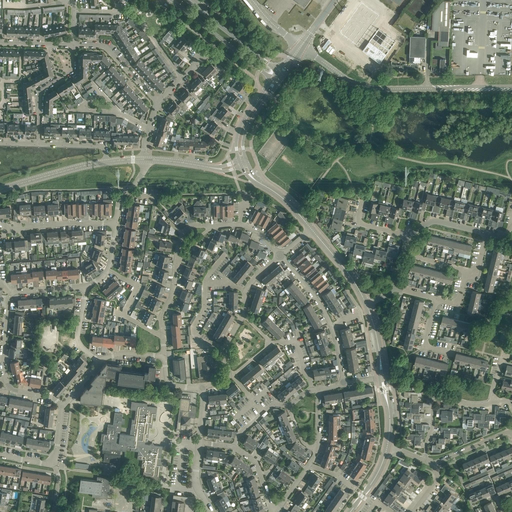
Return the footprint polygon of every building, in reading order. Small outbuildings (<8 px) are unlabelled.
[(336,34),(358,48),(382,16),(360,1),(336,34)] [(433,13),(432,30),(439,31),(439,46),(448,46),(449,27),(450,1),(443,1),(433,13)] [(113,32),(115,34),(121,30),(118,25),(112,25),(111,32),(112,32),(113,32)] [(386,25),(365,55),(381,66),(398,43),(386,35),(391,29),(386,25)] [(125,34),(122,29),(121,30),(115,34),(118,39),(125,34)] [(117,39),(119,44),(128,39),(125,34),(118,39),(117,39)] [(391,64),(391,69),(399,70),(400,71),(400,72),(401,72),(402,72),(403,72),(403,71),(404,71),(404,70),(404,69),(406,69),(406,70),(418,71),(419,66),(418,66),(418,63),(421,63),(421,57),(425,57),(425,52),(426,37),(411,36),(409,62),(410,62),(410,65),(391,64)] [(183,37),(179,41),(187,48),(189,45),(190,43),(183,37)] [(119,44),(122,49),(123,48),(130,43),(128,39),(119,44)] [(171,46),(177,51),(179,49),(183,52),(184,50),(185,51),(187,48),(179,41),(176,46),(173,44),(171,46)] [(133,48),(136,46),(133,42),(123,48),(126,52),(133,48)] [(125,53),(128,58),(136,52),(133,48),(126,52),(125,53)] [(40,59),(39,61),(48,59),(48,57),(49,57),(48,54),(47,55),(46,52),(40,51),(40,59)] [(177,51),(178,51),(176,54),(178,56),(175,60),(182,67),(186,62),(182,58),(184,56),(177,51)] [(83,52),(78,57),(87,61),(100,62),(106,68),(111,63),(103,54),(93,54),(93,53),(83,52)] [(136,52),(128,58),(131,62),(139,57),(136,52)] [(162,64),(164,62),(166,61),(161,54),(159,52),(157,53),(159,56),(157,57),(162,64)] [(79,75),(77,76),(81,82),(86,79),(87,61),(78,57),(78,67),(80,67),(79,75)] [(432,62),(432,67),(434,67),(434,71),(442,71),(447,71),(447,66),(446,66),(446,64),(445,64),(445,59),(440,59),(432,58),(432,62)] [(133,66),(136,70),(144,63),(140,59),(133,66)] [(136,70),(140,74),(147,67),(144,63),(136,70)] [(211,64),(207,68),(213,74),(214,76),(218,72),(221,74),(225,70),(220,65),(217,67),(216,65),(214,67),(211,64)] [(105,71),(109,75),(115,69),(112,65),(105,71)] [(144,78),(145,77),(151,71),(147,67),(140,74),(144,78)] [(207,68),(202,73),(207,78),(205,80),(209,83),(210,84),(212,86),(214,84),(210,80),(212,78),(211,76),(213,74),(207,68)] [(109,75),(113,79),(119,73),(115,69),(109,75)] [(42,72),(43,73),(46,80),(52,77),(51,74),(53,74),(52,71),(51,71),(50,70),(42,72)] [(148,81),(155,75),(151,71),(145,77),(148,81)] [(113,79),(116,83),(124,76),(120,72),(119,73),(113,79)] [(43,73),(38,76),(42,82),(46,80),(43,73)] [(148,82),(151,86),(158,79),(155,75),(148,81),(148,82)] [(38,76),(34,78),(37,85),(42,82),(38,76)] [(81,82),(77,76),(72,79),(76,85),(81,82)] [(124,76),(116,83),(120,87),(127,80),(124,76)] [(198,77),(194,81),(201,88),(203,85),(205,87),(209,83),(205,80),(202,77),(200,79),(198,77)] [(34,78),(29,81),(32,87),(37,85),(34,78)] [(155,89),(156,89),(162,83),(158,79),(151,86),(155,89)] [(237,79),(231,87),(237,92),(238,89),(243,93),(246,88),(239,83),(240,82),(237,79)] [(71,80),(66,83),(71,90),(75,87),(71,80)] [(23,84),(24,91),(31,90),(31,88),(32,87),(29,81),(23,84)] [(190,89),(193,92),(197,95),(200,92),(199,90),(201,88),(194,81),(190,85),(192,87),(190,89)] [(66,83),(61,86),(66,93),(71,90),(66,83)] [(160,93),(166,87),(162,83),(156,89),(160,93)] [(119,90),(123,95),(130,88),(127,84),(119,90)] [(66,93),(61,86),(57,89),(61,96),(66,93)] [(232,94),(230,97),(237,103),(240,98),(236,95),(238,92),(237,92),(231,87),(227,91),(229,93),(232,94)] [(127,99),(133,93),(134,92),(130,88),(123,95),(127,99)] [(186,89),(182,93),(190,100),(194,97),(196,99),(198,97),(197,96),(197,95),(193,92),(191,94),(186,89)] [(55,90),(51,92),(55,99),(59,96),(55,90)] [(127,99),(131,102),(137,96),(133,93),(127,99)] [(183,102),(181,104),(186,109),(188,107),(186,104),(190,100),(182,93),(178,97),(183,102)] [(221,101),(223,103),(227,106),(229,104),(233,107),(237,103),(230,97),(226,94),(221,101)] [(131,102),(134,106),(141,100),(138,95),(137,96),(131,102)] [(138,110),(145,105),(145,104),(141,100),(134,106),(138,110)] [(174,101),(170,105),(178,112),(182,108),(184,111),(186,109),(181,104),(179,106),(174,101)] [(222,109),(220,111),(227,117),(231,112),(226,109),(228,107),(227,106),(223,103),(220,107),(222,109)] [(145,105),(138,110),(142,114),(148,108),(145,105)] [(169,117),(173,119),(175,120),(176,119),(174,116),(178,112),(170,105),(166,109),(171,114),(169,117)] [(217,109),(212,115),(218,120),(219,118),(221,120),(224,121),(227,117),(220,111),(217,109)] [(162,118),(160,123),(169,126),(170,121),(172,122),(173,119),(169,117),(167,115),(165,119),(162,118)] [(213,123),(211,125),(218,131),(221,127),(217,123),(219,121),(218,120),(212,115),(211,115),(208,118),(211,120),(210,121),(213,123)] [(121,124),(124,119),(119,119),(116,118),(116,116),(116,122),(116,124),(121,124)] [(22,124),(22,128),(22,134),(31,134),(31,125),(30,125),(30,122),(25,122),(25,124),(22,124)] [(126,127),(131,130),(134,125),(129,122),(126,127)] [(160,123),(158,128),(162,129),(161,132),(168,134),(169,135),(172,127),(169,126),(160,123)] [(202,126),(200,128),(203,130),(204,131),(208,134),(210,132),(214,135),(218,131),(211,125),(207,123),(204,127),(202,126)] [(7,125),(4,125),(4,131),(7,131),(7,133),(13,134),(13,124),(7,124),(7,125)] [(19,124),(13,124),(13,134),(22,134),(22,128),(19,127),(19,124)] [(56,135),(59,135),(59,124),(51,124),(50,126),(50,135),(53,135),(52,136),(56,137),(56,135)] [(65,136),(68,136),(68,127),(65,127),(65,125),(64,125),(59,124),(59,135),(62,136),(62,137),(65,137),(65,136)] [(73,136),(76,136),(77,125),(68,125),(68,127),(68,136),(70,136),(70,137),(73,137),(73,136)] [(77,125),(76,136),(79,136),(79,138),(83,138),(83,137),(85,137),(85,129),(85,125),(77,125)] [(41,135),(50,135),(50,126),(45,126),(45,127),(42,127),(41,135)] [(93,139),(94,131),(94,127),(89,127),(89,129),(85,129),(85,137),(87,137),(87,139),(93,139)] [(157,133),(155,138),(164,141),(166,142),(168,138),(167,137),(168,134),(161,132),(160,135),(157,133)] [(200,151),(200,142),(200,138),(195,138),(195,136),(192,136),(192,137),(192,139),(192,147),(195,147),(195,151),(200,151)] [(164,141),(155,138),(153,143),(157,145),(156,147),(163,150),(164,147),(162,146),(164,141)] [(179,150),(184,151),(184,139),(183,138),(182,138),(180,138),(179,138),(179,139),(176,139),(176,147),(179,147),(179,150)] [(189,147),(192,147),(192,139),(184,139),(184,151),(189,151),(189,147)] [(200,142),(200,151),(205,151),(205,147),(208,147),(208,140),(205,140),(205,142),(200,142)] [(500,190),(499,194),(500,195),(500,194),(506,195),(506,197),(510,198),(511,192),(500,190)] [(427,203),(430,204),(432,195),(425,193),(423,203),(422,209),(425,210),(427,203)] [(432,212),(436,213),(439,197),(432,195),(430,204),(433,205),(432,212)] [(336,203),(335,207),(349,210),(350,207),(347,206),(348,203),(356,204),(356,201),(352,200),(339,197),(337,204),(336,203)] [(441,207),(444,208),(447,198),(439,197),(436,213),(439,214),(441,207)] [(403,209),(407,210),(409,200),(402,198),(399,209),(398,215),(401,215),(403,209)] [(446,215),(450,216),(454,200),(447,198),(444,208),(447,208),(446,215)] [(58,200),(53,201),(53,204),(54,216),(57,216),(56,214),(59,213),(59,216),(62,215),(62,210),(59,210),(59,208),(58,204),(58,200)] [(103,200),(103,204),(103,218),(106,218),(106,215),(112,215),(112,200),(103,200)] [(408,217),(412,218),(416,202),(409,200),(407,210),(410,210),(408,217)] [(455,210),(458,211),(460,202),(454,200),(450,216),(453,217),(455,210)] [(94,204),(89,204),(89,213),(92,213),(92,218),(95,218),(95,214),(98,214),(98,204),(98,201),(94,201),(94,204)] [(201,202),(199,202),(200,217),(202,217),(202,215),(208,215),(208,217),(211,217),(211,210),(211,207),(205,207),(203,207),(203,203),(201,202)] [(371,219),(374,220),(378,204),(371,202),(369,211),(372,212),(371,219)] [(380,214),(383,215),(385,205),(386,203),(379,202),(378,204),(374,220),(378,221),(380,214)] [(421,213),(422,209),(423,203),(416,202),(412,218),(415,219),(417,212),(421,213)] [(460,219),(464,220),(468,204),(460,202),(458,211),(461,212),(460,219)] [(32,204),(25,205),(26,217),(29,216),(28,214),(31,214),(31,212),(34,212),(34,208),(34,206),(32,204)] [(48,207),(45,207),(45,210),(48,210),(48,214),(51,214),(51,217),(54,216),(53,204),(48,205),(48,207)] [(71,219),(70,204),(63,204),(63,208),(65,208),(65,215),(68,214),(68,219),(71,219)] [(87,204),(81,204),(82,218),(84,218),(84,214),(87,214),(87,213),(89,213),(89,204),(87,204)] [(177,206),(173,209),(183,220),(185,218),(184,217),(186,215),(184,212),(185,211),(184,206),(182,204),(178,207),(177,206)] [(469,214),(472,215),(475,205),(468,204),(464,220),(467,220),(469,214)] [(20,210),(17,210),(17,216),(20,215),(23,215),(23,217),(26,217),(25,205),(19,205),(20,210)] [(39,205),(34,206),(34,208),(34,212),(31,212),(31,214),(32,218),(37,218),(37,215),(40,215),(39,205)] [(45,205),(39,205),(40,215),(42,215),(43,217),(49,217),(48,214),(48,210),(45,210),(45,207),(45,205)] [(234,205),(225,206),(225,220),(227,220),(227,216),(230,216),(230,217),(234,217),(234,205)] [(385,222),(388,223),(392,207),(385,205),(383,215),(386,216),(385,222)] [(474,222),(478,223),(481,207),(475,205),(472,215),(475,215),(474,222)] [(333,214),(332,217),(346,220),(347,217),(344,217),(345,213),(353,215),(354,211),(349,210),(335,207),(336,207),(335,214),(333,214)] [(397,218),(398,215),(399,209),(392,207),(388,223),(392,224),(394,217),(397,218)] [(483,217),(486,218),(489,209),(481,207),(478,223),(481,224),(483,217)] [(10,208),(4,208),(5,219),(8,218),(8,217),(11,216),(13,216),(12,212),(11,212),(10,208)] [(165,213),(164,213),(169,218),(172,222),(174,219),(178,223),(180,220),(181,222),(183,220),(173,209),(169,213),(166,211),(165,213)] [(488,226),(492,226),(495,210),(489,209),(486,218),(489,219),(488,226)] [(253,220),(255,222),(260,213),(255,210),(252,215),(248,223),(251,224),(253,220)] [(495,210),(492,226),(495,227),(497,220),(500,221),(502,212),(495,210)] [(277,214),(284,223),(288,220),(280,211),(277,214)] [(256,227),(258,228),(265,215),(260,213),(255,222),(258,223),(256,227)] [(265,215),(258,228),(260,229),(262,225),(265,227),(270,218),(265,215)] [(170,228),(167,227),(168,223),(160,216),(157,230),(174,235),(175,230),(170,226),(170,228)] [(346,220),(332,217),(334,218),(332,225),(330,224),(330,228),(343,231),(344,228),(342,227),(343,224),(350,225),(351,222),(346,220)] [(267,234),(269,236),(280,227),(276,223),(268,229),(270,232),(267,234)] [(273,236),(275,238),(283,231),(280,227),(269,236),(270,238),(273,236)] [(348,246),(355,247),(356,241),(357,241),(359,230),(356,229),(354,236),(350,236),(351,233),(347,232),(344,246),(347,247),(348,246)] [(82,230),(77,231),(78,242),(86,242),(86,238),(85,232),(82,232),(82,230)] [(58,231),(52,232),(53,241),(53,244),(61,243),(62,244),(61,241),(60,232),(60,234),(58,234),(58,231)] [(66,231),(60,232),(61,241),(62,244),(70,243),(69,233),(66,234),(66,231)] [(72,233),(69,233),(70,243),(78,242),(77,231),(71,231),(72,233)] [(96,233),(95,239),(104,240),(105,234),(106,235),(106,231),(98,231),(98,233),(96,233)] [(230,233),(230,234),(227,239),(235,242),(236,241),(238,242),(241,233),(236,231),(234,235),(230,233)] [(274,243),(276,245),(287,235),(283,231),(275,238),(277,240),(274,243)] [(47,235),(44,235),(45,240),(45,244),(48,244),(53,244),(53,241),(52,232),(47,232),(47,235)] [(220,232),(218,237),(215,246),(219,247),(221,242),(222,242),(223,240),(226,241),(227,239),(230,234),(226,232),(225,234),(220,232)] [(242,232),(241,233),(238,242),(241,243),(243,239),(247,241),(249,235),(242,232)] [(30,235),(27,235),(28,240),(28,246),(29,251),(29,249),(31,249),(31,246),(31,243),(36,242),(36,233),(30,234),(30,235)] [(41,233),(36,233),(36,242),(42,242),(42,241),(45,240),(44,235),(44,233),(41,233)] [(218,237),(214,235),(212,241),(211,240),(207,248),(213,250),(215,246),(218,237)] [(287,235),(276,245),(277,246),(281,244),(282,246),(290,239),(287,235)] [(356,257),(363,258),(364,256),(365,249),(366,249),(368,238),(365,237),(363,245),(359,244),(360,242),(357,241),(356,241),(355,247),(353,254),(353,255),(356,255),(356,257)] [(390,238),(388,248),(386,255),(393,257),(393,259),(396,260),(400,246),(396,245),(396,247),(392,246),(394,239),(390,238)] [(97,244),(97,246),(104,248),(105,245),(104,245),(104,240),(95,239),(95,244),(97,244)] [(28,240),(19,241),(21,252),(26,251),(29,251),(28,246),(28,240)] [(251,251),(257,254),(259,249),(257,249),(258,244),(259,243),(251,240),(249,246),(253,247),(251,251)] [(6,251),(12,250),(12,249),(11,242),(11,241),(6,242),(6,244),(3,245),(3,251),(6,251)] [(12,249),(12,250),(15,250),(15,252),(21,252),(19,241),(14,241),(14,242),(11,242),(12,249)] [(159,249),(170,251),(172,243),(160,241),(159,249)] [(378,241),(377,246),(374,258),(381,260),(381,261),(384,262),(386,255),(388,248),(384,248),(384,250),(380,249),(382,242),(378,241)] [(257,254),(256,255),(264,258),(266,252),(262,251),(264,247),(258,244),(257,249),(259,249),(257,254)] [(364,256),(363,258),(362,263),(365,264),(365,265),(372,267),(374,258),(377,246),(374,245),(372,253),(368,252),(369,250),(366,249),(365,249),(364,256)] [(94,248),(92,253),(101,256),(103,251),(104,251),(104,248),(97,246),(96,249),(94,248)] [(192,256),(192,257),(196,258),(197,256),(201,258),(202,258),(205,259),(206,259),(207,255),(207,254),(204,253),(205,251),(204,250),(200,248),(198,253),(194,251),(192,256)] [(245,252),(243,256),(247,259),(249,261),(252,258),(250,256),(245,252)] [(292,264),(294,266),(305,257),(301,252),(294,259),(295,261),(292,264)] [(92,260),(94,261),(98,265),(100,262),(99,261),(101,256),(92,253),(91,258),(93,259),(92,260)] [(158,254),(157,259),(160,260),(169,262),(170,257),(165,256),(161,255),(158,254)] [(192,256),(191,256),(187,264),(193,266),(195,262),(199,263),(201,258),(197,256),(196,258),(192,257),(192,256)] [(299,265),(301,268),(308,261),(305,257),(294,266),(296,268),(299,265)] [(157,259),(156,265),(159,265),(163,266),(168,268),(169,262),(160,260),(157,259)] [(93,262),(88,265),(93,272),(97,269),(98,270),(101,267),(98,265),(94,261),(93,262)] [(247,261),(244,265),(250,271),(254,266),(247,261)] [(299,272),(301,275),(312,265),(308,261),(301,268),(303,270),(299,272)] [(93,272),(88,265),(83,267),(85,269),(83,270),(85,277),(89,276),(88,275),(93,272)] [(244,265),(240,270),(246,275),(250,271),(244,265)] [(280,265),(275,269),(281,275),(283,278),(287,274),(288,275),(292,280),(295,278),(291,273),(287,268),(284,270),(280,265)] [(312,265),(301,275),(303,276),(306,274),(308,276),(316,269),(312,265)] [(229,269),(227,266),(222,272),(226,276),(231,270),(229,269)] [(186,267),(183,275),(189,277),(188,279),(192,281),(194,275),(190,273),(192,269),(186,267)] [(275,269),(271,272),(276,279),(281,275),(275,269)] [(240,270),(236,274),(243,280),(246,275),(240,270)] [(313,276),(307,281),(309,283),(312,280),(314,283),(324,274),(320,270),(318,272),(313,276)] [(271,272),(266,276),(272,282),(276,279),(271,272)] [(167,277),(158,275),(155,274),(154,280),(166,282),(167,277)] [(243,280),(236,274),(232,279),(239,284),(243,280)] [(315,285),(312,288),(314,290),(325,281),(327,279),(324,274),(314,283),(315,285)] [(189,277),(183,275),(184,275),(182,281),(186,282),(184,286),(190,289),(193,281),(192,281),(188,279),(189,277)] [(272,282),(266,276),(262,280),(265,284),(267,286),(272,282)] [(114,282),(112,284),(119,292),(121,290),(123,288),(113,277),(111,279),(114,282)] [(325,281),(314,290),(316,291),(319,289),(321,291),(328,285),(325,281)] [(287,287),(290,292),(297,286),(293,282),(287,287)] [(107,283),(105,284),(114,295),(116,294),(117,294),(119,292),(112,284),(110,286),(107,283)] [(493,291),(494,286),(485,283),(484,289),(486,289),(485,291),(494,293),(495,291),(493,291)] [(114,295),(105,284),(103,286),(106,289),(103,291),(107,295),(111,299),(113,297),(114,295)] [(157,284),(155,289),(164,292),(166,287),(157,284)] [(327,291),(322,295),(325,300),(334,294),(337,292),(334,288),(331,284),(326,289),(328,291),(327,291)] [(290,292),(294,296),(301,291),(297,286),(290,292)] [(257,288),(255,293),(263,296),(265,290),(257,288)] [(164,292),(155,289),(153,294),(162,297),(164,292)] [(182,289),(179,297),(185,299),(184,302),(188,303),(192,293),(182,289)] [(294,296),(298,301),(304,295),(301,291),(294,296)] [(471,296),(480,299),(483,299),(484,294),(473,291),(471,296)] [(255,293),(254,299),(261,301),(263,296),(255,293)] [(325,300),(328,305),(337,299),(334,294),(325,300)] [(304,295),(298,301),(302,305),(308,300),(304,295)] [(72,296),(61,297),(62,310),(65,309),(65,306),(73,305),(75,305),(75,298),(72,298),(72,296)] [(91,301),(91,303),(105,306),(106,303),(107,300),(100,299),(101,297),(100,296),(97,296),(96,298),(96,299),(95,302),(94,301),(91,301)] [(18,302),(15,303),(16,309),(19,309),(18,308),(19,308),(19,309),(20,310),(24,310),(24,309),(24,308),(25,308),(24,297),(21,297),(21,300),(18,300),(18,302)] [(62,310),(61,297),(49,298),(49,300),(47,300),(47,307),(50,307),(58,307),(58,310),(62,310)] [(185,299),(179,297),(181,298),(178,303),(182,305),(181,309),(186,311),(189,304),(188,303),(184,302),(185,299)] [(152,298),(150,303),(159,306),(161,301),(152,298)] [(328,305),(332,310),(343,302),(339,298),(337,299),(328,305)] [(254,299),(252,304),(260,307),(261,301),(254,299)] [(343,302),(332,310),(335,314),(343,309),(345,307),(343,302)] [(159,306),(150,303),(148,308),(157,311),(159,306)] [(260,307),(252,304),(250,310),(258,312),(260,307)] [(303,308),(306,313),(313,309),(310,304),(303,308)] [(306,313),(309,318),(316,314),(313,309),(306,313)] [(146,310),(144,315),(152,319),(155,315),(146,310)] [(12,318),(12,321),(14,321),(22,321),(23,315),(24,316),(24,313),(15,312),(15,318),(12,318)] [(227,312),(224,317),(232,321),(235,316),(227,312)] [(103,317),(89,314),(88,316),(92,317),(92,320),(97,321),(97,322),(102,323),(102,322),(103,322),(103,319),(103,318),(103,317)] [(309,318),(312,323),(319,319),(316,314),(309,318)] [(152,319),(144,315),(141,320),(150,324),(152,319)] [(262,322),(266,326),(272,320),(268,316),(262,322)] [(224,317),(222,322),(229,326),(232,321),(224,317)] [(319,319),(312,323),(315,328),(322,324),(319,319)] [(266,326),(270,330),(276,325),(272,320),(266,326)] [(222,322),(219,327),(226,331),(229,326),(222,322)] [(270,330),(274,335),(280,329),(276,325),(270,330)] [(219,327),(216,332),(223,336),(226,331),(219,327)] [(280,329),(274,335),(278,339),(284,333),(280,329)] [(316,335),(316,338),(326,335),(324,330),(318,332),(317,329),(312,331),(314,336),(316,335)] [(223,336),(216,332),(213,337),(215,338),(220,341),(223,336)] [(341,335),(343,341),(353,338),(356,337),(354,332),(351,333),(351,332),(341,335)] [(316,338),(318,344),(328,341),(326,335),(316,338)] [(11,343),(11,348),(15,349),(15,346),(20,347),(21,347),(22,339),(16,338),(16,343),(11,343)] [(353,338),(343,341),(345,346),(354,344),(353,338)] [(318,344),(320,349),(330,346),(328,341),(318,344)] [(361,344),(356,345),(357,348),(361,347),(364,346),(365,352),(368,351),(367,343),(361,344)] [(9,348),(9,357),(14,357),(15,357),(19,358),(19,353),(20,347),(15,346),(15,349),(11,348),(9,348)] [(277,346),(273,350),(278,356),(283,352),(277,346)] [(330,346),(320,349),(322,355),(331,352),(330,346)] [(273,350),(269,353),(274,360),(274,359),(276,362),(280,359),(278,356),(273,350)] [(269,353),(264,357),(270,363),(274,360),(269,353)] [(197,356),(199,379),(215,377),(215,372),(220,372),(219,365),(218,366),(217,361),(213,361),(213,355),(197,356)] [(72,365),(73,366),(80,372),(80,371),(87,363),(86,361),(80,356),(72,365)] [(270,363),(264,357),(259,361),(265,367),(270,363)] [(180,376),(180,379),(186,378),(184,358),(173,359),(174,374),(177,373),(177,375),(178,376),(180,376)] [(481,368),(480,371),(486,372),(488,373),(490,364),(488,364),(488,361),(483,360),(481,368)] [(106,375),(107,365),(105,365),(106,363),(100,370),(101,370),(99,373),(98,373),(91,382),(93,384),(88,389),(87,388),(81,395),(80,401),(101,404),(104,384),(105,384),(106,375)] [(441,371),(440,374),(446,375),(446,373),(448,364),(443,363),(441,371)] [(107,364),(107,365),(106,375),(108,376),(112,377),(113,376),(115,376),(115,377),(118,377),(118,382),(120,382),(120,383),(124,383),(124,382),(127,383),(131,384),(131,383),(133,383),(133,384),(143,386),(144,377),(147,377),(147,378),(154,379),(156,367),(149,366),(149,368),(146,367),(146,366),(145,366),(144,374),(120,371),(120,366),(107,364)] [(259,364),(254,367),(259,374),(264,370),(259,364)] [(73,366),(70,370),(77,376),(81,372),(80,371),(80,372),(73,366)] [(254,367),(250,371),(255,378),(259,374),(254,367)] [(70,370),(67,374),(74,380),(77,376),(70,370)] [(250,371),(245,375),(251,381),(255,378),(250,371)] [(67,374),(64,378),(71,383),(74,380),(67,374)] [(299,374),(294,378),(296,380),(301,386),(306,382),(300,376),(299,374)] [(251,381),(245,375),(241,379),(246,385),(251,381)] [(64,378),(61,382),(67,387),(66,387),(67,388),(71,383),(64,378)] [(296,380),(291,384),(296,390),(301,386),(296,380)] [(511,380),(511,383),(503,381),(501,389),(502,388),(511,390),(511,380)] [(67,387),(61,382),(60,381),(52,390),(59,396),(66,387),(67,387)] [(232,384),(230,386),(231,387),(230,387),(236,394),(240,390),(235,383),(233,385),(232,384)] [(291,384),(286,387),(286,388),(292,394),(296,390),(291,384)] [(282,391),(287,398),(292,394),(286,388),(286,387),(284,385),(280,389),(282,391)] [(236,394),(230,387),(226,391),(231,397),(236,394)] [(287,398),(282,391),(277,395),(277,396),(276,397),(278,400),(280,399),(282,402),(287,398)] [(411,397),(411,402),(418,402),(418,399),(420,400),(420,396),(421,396),(422,392),(404,391),(404,397),(411,397)] [(331,403),(330,394),(324,395),(324,400),(322,401),(323,406),(326,405),(325,404),(331,403)] [(178,421),(177,429),(190,430),(190,429),(193,427),(194,427),(197,406),(190,405),(190,399),(180,398),(178,421)] [(147,403),(131,401),(130,410),(136,411),(135,421),(132,420),(130,434),(128,434),(126,450),(138,451),(137,459),(142,460),(141,467),(145,467),(144,473),(151,474),(150,478),(158,479),(159,469),(162,470),(163,462),(160,461),(162,446),(154,445),(152,443),(150,444),(145,444),(145,437),(148,437),(149,427),(152,427),(153,417),(156,417),(157,407),(147,406),(147,403)] [(413,408),(413,413),(419,413),(419,410),(421,410),(421,407),(423,407),(423,403),(418,402),(411,402),(406,402),(405,408),(413,408)] [(441,421),(447,421),(448,404),(444,404),(443,407),(437,407),(437,413),(442,414),(441,421)] [(448,404),(447,421),(452,422),(453,414),(458,414),(458,408),(452,408),(452,404),(448,404)] [(46,408),(45,414),(53,415),(54,409),(48,408),(49,405),(45,405),(44,408),(46,408)] [(494,421),(494,424),(500,424),(500,416),(505,417),(505,418),(510,418),(510,417),(511,417),(511,415),(510,411),(506,411),(506,410),(499,410),(499,406),(495,406),(495,414),(494,421)] [(277,414),(279,420),(287,417),(285,411),(281,412),(280,411),(280,410),(279,410),(279,409),(278,409),(277,408),(276,408),(275,408),(274,408),(273,409),(272,409),(274,413),(277,414)] [(480,413),(474,413),(474,420),(478,420),(478,427),(483,428),(484,410),(480,410),(480,413)] [(489,410),(484,410),(483,428),(489,428),(490,420),(494,421),(495,414),(488,414),(489,410)] [(123,413),(115,412),(113,424),(108,424),(107,434),(102,434),(101,442),(103,442),(102,449),(105,450),(104,461),(119,463),(120,455),(121,450),(126,451),(126,450),(128,434),(120,433),(121,423),(124,424),(124,418),(122,418),(123,413)] [(414,419),(414,423),(421,424),(421,417),(424,418),(425,413),(419,413),(413,413),(407,412),(407,418),(414,419)] [(474,420),(474,413),(470,413),(469,416),(463,416),(463,422),(468,423),(467,430),(473,431),(474,420)] [(282,425),(289,422),(287,417),(279,420),(281,423),(278,424),(279,426),(282,425)] [(282,425),(284,431),(292,428),(289,422),(282,425)] [(419,429),(419,434),(425,435),(425,431),(427,432),(427,428),(429,428),(429,424),(421,424),(414,423),(412,423),(411,429),(419,429)] [(360,432),(360,433),(363,433),(369,433),(369,431),(374,430),(374,427),(375,427),(375,424),(365,425),(366,428),(363,429),(363,430),(359,431),(360,432)] [(444,432),(444,438),(450,438),(451,433),(458,433),(458,428),(446,427),(441,427),(441,431),(444,432)] [(284,431),(286,437),(294,433),(292,428),(284,431)] [(226,430),(225,439),(231,439),(231,436),(234,437),(235,431),(226,430)] [(327,432),(327,440),(334,442),(334,438),(340,439),(340,436),(338,436),(338,433),(327,432)] [(294,433),(286,437),(289,442),(296,439),(294,433)] [(363,434),(362,436),(365,437),(364,440),(374,443),(375,440),(373,440),(374,436),(369,435),(369,433),(363,433),(363,434)] [(425,435),(419,434),(408,433),(407,439),(415,440),(414,445),(421,445),(421,438),(425,439),(425,435)] [(245,446),(247,448),(253,439),(248,436),(243,443),(246,445),(245,446)] [(432,444),(432,450),(440,450),(440,448),(442,448),(443,443),(450,444),(450,438),(433,437),(433,441),(436,442),(436,445),(432,444)] [(253,439),(247,448),(249,449),(250,448),(253,450),(258,442),(253,439)] [(327,440),(325,448),(334,452),(335,449),(338,449),(339,447),(333,445),(334,442),(327,440)] [(296,455),(299,457),(303,460),(307,455),(303,452),(304,450),(299,447),(300,446),(295,443),(292,447),(290,450),(297,454),(296,455)] [(362,448),(362,451),(371,453),(372,451),(370,451),(371,448),(360,445),(360,447),(362,448)] [(264,460),(266,461),(272,453),(272,452),(274,450),(269,447),(268,449),(267,449),(263,456),(265,458),(264,460)] [(325,451),(324,454),(335,458),(337,453),(334,452),(325,448),(324,451),(325,451)] [(508,448),(502,451),(505,458),(511,456),(508,448)] [(206,458),(212,459),(213,450),(207,450),(206,454),(204,454),(203,460),(206,460),(206,458)] [(226,464),(229,456),(225,455),(225,452),(219,451),(218,459),(224,460),(224,462),(224,463),(226,464)] [(359,454),(358,458),(363,460),(363,458),(369,459),(369,456),(371,456),(371,453),(362,451),(361,454),(359,454)] [(502,451),(496,454),(499,461),(505,458),(502,451)] [(272,453),(266,461),(268,462),(269,461),(272,463),(277,456),(272,453)] [(285,455),(288,457),(286,459),(290,462),(288,466),(291,468),(295,471),(299,465),(295,462),(292,460),(291,459),(292,457),(287,453),(285,455)] [(487,453),(481,456),(484,463),(490,461),(487,453)] [(322,457),(321,459),(330,462),(332,459),(334,460),(335,458),(324,454),(323,457),(322,457)] [(499,461),(496,454),(490,456),(493,464),(499,461)] [(230,463),(235,467),(240,460),(234,456),(233,458),(229,456),(226,464),(228,466),(229,464),(230,463)] [(481,456),(475,458),(478,466),(484,463),(481,456)] [(357,462),(356,465),(364,470),(365,468),(364,467),(366,465),(362,462),(363,460),(358,458),(355,461),(357,462)] [(475,458),(469,461),(472,468),(478,466),(475,458)] [(330,462),(321,459),(320,461),(321,462),(320,465),(328,468),(330,462)] [(240,470),(245,463),(240,460),(235,467),(237,468),(235,471),(237,473),(240,470)] [(472,468),(469,461),(463,464),(466,471),(472,468)] [(244,477),(251,475),(250,474),(253,473),(252,469),(250,470),(248,468),(250,466),(245,463),(240,470),(245,473),(243,476),(244,477)] [(278,465),(276,467),(278,469),(276,471),(277,471),(280,473),(277,478),(284,483),(286,484),(291,477),(284,472),(285,470),(280,466),(278,465)] [(351,466),(350,468),(361,475),(364,470),(356,465),(354,467),(351,466)] [(361,475),(350,468),(349,470),(351,472),(349,474),(357,480),(361,475)] [(408,469),(403,475),(411,481),(412,479),(419,484),(422,480),(418,477),(421,474),(415,470),(413,473),(408,469)] [(207,479),(209,485),(217,482),(215,477),(217,476),(215,472),(207,470),(209,478),(207,479)] [(311,475),(309,477),(318,483),(321,478),(314,473),(312,476),(311,475)] [(244,483),(245,486),(256,483),(254,477),(251,478),(251,475),(244,477),(245,480),(246,480),(247,482),(244,483)] [(403,475),(399,480),(403,483),(402,485),(403,486),(405,483),(408,485),(407,486),(413,491),(415,488),(409,484),(411,481),(403,475)] [(92,493),(92,497),(107,499),(109,478),(97,477),(97,481),(81,479),(79,491),(92,493)] [(309,477),(308,479),(309,480),(307,483),(309,484),(306,488),(312,492),(313,493),(315,489),(315,488),(315,487),(318,483),(309,477)] [(399,480),(395,485),(403,491),(405,489),(411,493),(413,491),(407,486),(408,485),(405,483),(403,486),(402,485),(403,483),(399,480)] [(217,482),(209,485),(211,491),(215,489),(216,492),(222,490),(221,487),(219,488),(217,482)] [(508,482),(502,484),(505,492),(511,489),(508,482)] [(250,491),(258,489),(256,483),(245,486),(247,492),(250,491)] [(447,494),(445,497),(453,503),(458,496),(450,491),(451,489),(445,484),(441,490),(447,494)] [(493,484),(487,487),(490,494),(496,491),(493,484)] [(505,492),(502,484),(496,487),(499,494),(505,492)] [(395,485),(391,490),(395,493),(394,495),(396,496),(398,494),(400,495),(399,496),(405,501),(407,498),(401,494),(403,491),(395,485)] [(487,487),(481,489),(484,497),(490,494),(487,487)] [(0,491),(0,497),(6,499),(6,498),(9,499),(10,494),(11,490),(7,489),(3,488),(2,488),(4,489),(3,492),(0,491)] [(258,489),(250,491),(251,494),(247,495),(248,498),(259,494),(258,489)] [(341,489),(337,493),(344,498),(347,493),(341,489)] [(481,489),(475,492),(478,499),(484,497),(481,489)] [(391,490),(388,495),(396,501),(397,499),(403,503),(405,501),(399,496),(400,495),(398,494),(396,496),(394,495),(395,493),(391,490)] [(216,501),(219,506),(226,502),(223,497),(225,496),(223,492),(222,491),(217,494),(219,499),(216,501)] [(298,494),(296,496),(305,502),(308,504),(310,502),(306,499),(308,497),(301,492),(299,495),(298,494)] [(478,499),(475,492),(469,494),(472,502),(478,499)] [(35,500),(34,504),(44,506),(45,499),(39,498),(40,495),(32,493),(31,500),(35,500)] [(337,493),(334,498),(340,503),(344,498),(337,493)] [(196,511),(193,511),(195,497),(173,494),(170,511),(196,511)] [(396,501),(388,495),(384,501),(389,504),(398,511),(400,508),(394,504),(396,501)] [(437,495),(435,497),(441,502),(440,503),(442,505),(444,502),(446,504),(445,505),(449,508),(453,503),(445,497),(443,499),(437,495)] [(252,498),(254,504),(262,502),(260,496),(252,498)] [(295,505),(293,507),(298,511),(305,502),(296,496),(295,498),(296,499),(294,501),(296,503),(295,505)] [(0,497),(0,503),(1,504),(0,508),(7,509),(8,507),(8,506),(8,505),(7,505),(7,502),(5,502),(6,499),(0,497)] [(439,505),(437,507),(444,511),(446,511),(449,508),(445,505),(446,504),(444,502),(442,505),(440,503),(441,502),(435,497),(433,500),(439,505)] [(334,498),(330,503),(337,508),(340,503),(334,498)] [(226,502),(219,506),(221,511),(225,510),(226,511),(227,511),(231,510),(233,509),(231,506),(229,507),(226,502)] [(254,504),(256,510),(263,508),(262,502),(254,504)] [(484,505),(487,511),(494,508),(492,502),(484,505)] [(330,503),(327,507),(333,511),(337,508),(330,503)]
